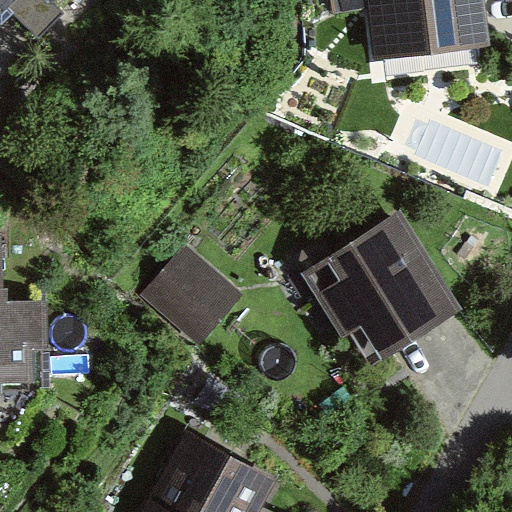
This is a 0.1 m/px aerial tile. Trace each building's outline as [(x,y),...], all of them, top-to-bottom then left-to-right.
[(12,0),(44,29),(71,0),(12,0)] [(346,0),(348,18),(385,15),(388,58),(505,49),(500,0),(346,0)] [(479,311),(419,217),(347,263),(361,283),(336,299),(362,339),(386,323),(407,356),(479,311)] [(0,391),(65,386),(59,303),(3,307),(0,267),(24,265),(22,236),(0,237),(0,391)] [(249,296),(198,249),(157,293),(208,339),(249,296)] [(272,511),(290,476),(198,430),(157,511),(272,511)]
